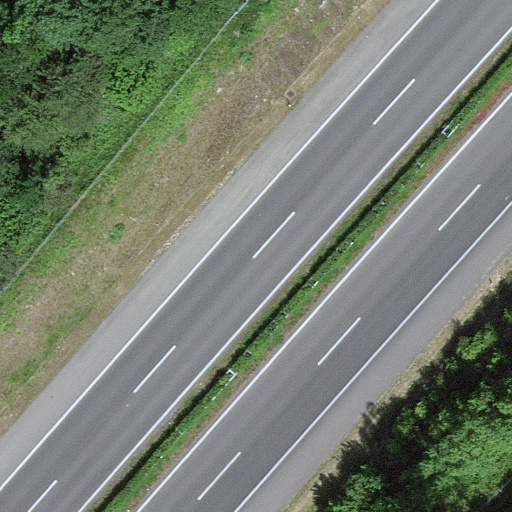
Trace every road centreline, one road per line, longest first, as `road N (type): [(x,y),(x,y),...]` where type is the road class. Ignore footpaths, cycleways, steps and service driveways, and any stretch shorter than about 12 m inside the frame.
road 1 (motorway): [(487,0),(28,511)]
road 2 (motorway): [(188,511),(511,150)]
